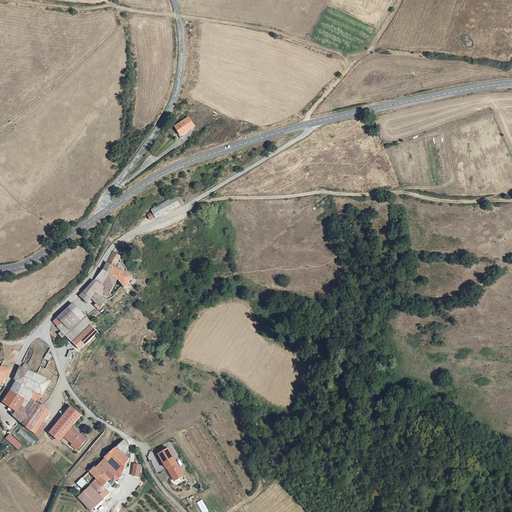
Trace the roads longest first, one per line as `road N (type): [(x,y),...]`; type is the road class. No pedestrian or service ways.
road 1 (track): [(353,65),(274,32),(119,6),(20,0)]
road 2 (unclassified): [(307,124),(294,142),(118,241),(45,324)]
road 3 (track): [(511,201),(448,203),(390,193),(194,203)]
road 4 (unclassified): [(45,324),(68,388),(90,415),(140,450),(182,511)]
road 5 (unclassified): [(173,0),(180,53),(173,101),(106,195),(105,211)]
road 6 (secondary): [(307,124),(173,165),(105,211)]
road 7 (secondary): [(511,84),(307,124)]
road 8 (secondary): [(105,211),(40,257),(0,270)]
